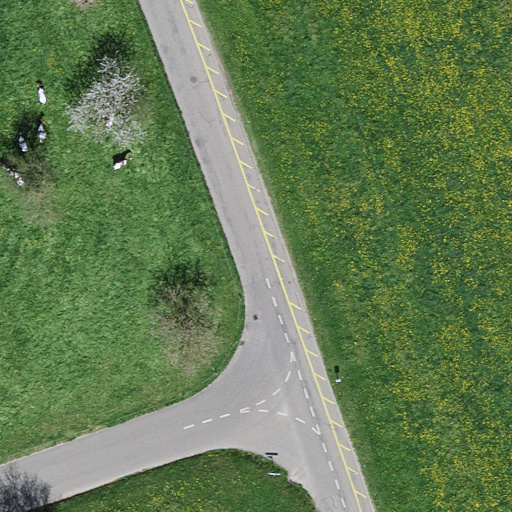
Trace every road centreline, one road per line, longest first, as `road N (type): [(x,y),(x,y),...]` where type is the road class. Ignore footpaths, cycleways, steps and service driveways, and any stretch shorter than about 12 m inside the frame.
road 1 (unclassified): [(159,0),(301,387)]
road 2 (residential): [(0,496),(301,387)]
road 3 (unclassified): [(301,387),(344,511)]
